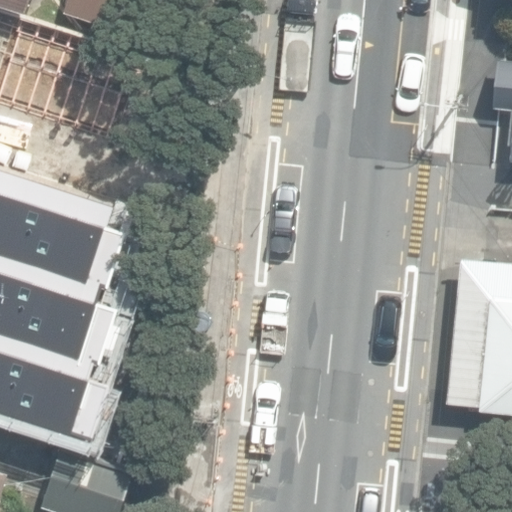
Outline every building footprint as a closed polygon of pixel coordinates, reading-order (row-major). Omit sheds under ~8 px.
[(0,0),(31,10),(34,0),(0,0)] [(140,0),(75,0),(73,12),(134,31),(140,0)] [(511,56),(499,55),(495,103),(511,104),(511,151),(511,157),(511,156),(511,56)] [(0,199),(34,211),(53,155),(17,143),(36,84),(0,71),(0,199)] [(0,260),(10,230),(0,226),(0,260)] [(67,300),(139,324),(155,276),(82,253),(67,300)] [(480,408),(511,411),(511,261),(494,260),(466,257),(452,400),(480,403),(480,408)] [(56,375),(40,425),(124,452),(140,402),(56,375)] [(44,503),(71,511),(121,511),(137,465),(65,441),(44,503)] [(486,511),(511,511),(511,451),(492,450),(486,511)] [(0,506),(11,469),(0,466),(0,506)]
